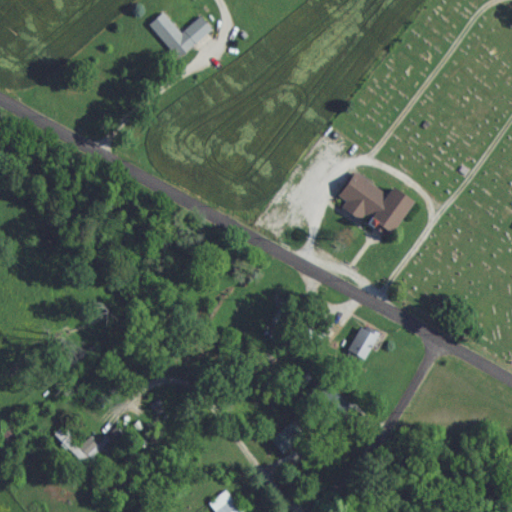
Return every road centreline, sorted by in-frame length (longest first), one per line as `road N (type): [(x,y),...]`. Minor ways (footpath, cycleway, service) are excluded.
road 1 (residential): [(511,386),(0,106)]
road 2 (residential): [(306,511),(386,435),(443,345)]
road 3 (residential): [(292,511),(183,393),(156,389),(138,401)]
